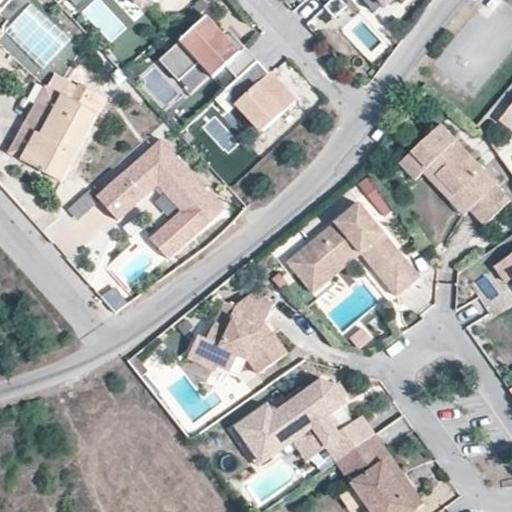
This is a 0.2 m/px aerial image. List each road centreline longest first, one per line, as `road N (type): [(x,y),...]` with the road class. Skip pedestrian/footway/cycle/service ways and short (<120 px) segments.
road 1 (residential): [(109,347),(291,209),(368,123)]
road 2 (residential): [(511,415),(461,343),(418,348),(400,370),(401,387),(490,511)]
road 3 (residential): [(254,0),(368,123)]
road 4 (residential): [(109,347),(0,222)]
road 5 (residential): [(368,123),(452,0)]
